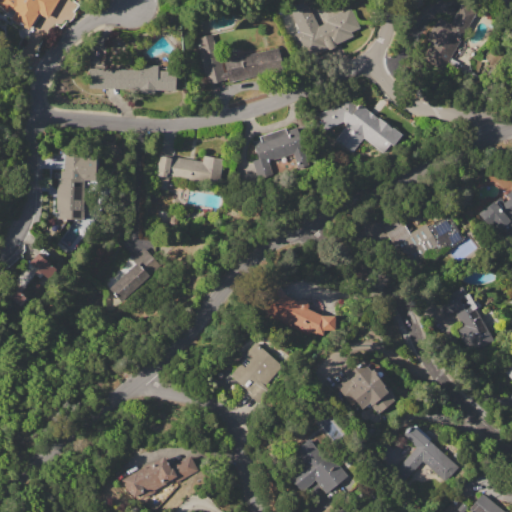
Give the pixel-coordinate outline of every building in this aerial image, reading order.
[(56,0),(46,17),(38,13),(28,29),(12,20),(16,12),(11,9),(6,12),(0,6),(0,0),(56,0)] [(287,0),(306,0),(318,27),(327,23),(325,19),(350,8),(359,28),(349,32),(352,38),(311,57),(306,47),(298,51),(291,35),(299,31),(285,1),(287,0)] [(477,10),(443,70),(422,58),(431,42),(427,39),(439,17),(450,23),(462,1),(477,10)] [(222,72),(226,71),(224,60),(278,47),(283,69),(229,82),(228,78),(207,84),(195,38),(212,34),(222,72)] [(89,68),(137,69),(137,65),(157,65),(157,70),(175,71),(175,90),(152,89),(152,88),(141,87),(141,89),(89,87),(89,68)] [(359,104),(378,118),(379,117),(392,127),(393,126),(403,134),(386,156),(363,138),(352,153),(335,140),(347,125),(343,122),(324,129),(318,113),(350,100),(351,101),(352,100),(358,105),(359,104)] [(258,136),(285,127),(287,130),(296,127),(309,164),(298,168),(293,153),(269,162),(274,175),(258,181),(251,160),(258,158),(252,142),(259,139),(258,136)] [(202,155),(223,158),(219,186),(187,182),(187,179),(168,176),(166,190),(153,188),(158,156),(171,158),(171,156),(201,161),(202,155)] [(64,156),(95,157),(94,180),(84,180),(81,220),(58,218),(58,210),(55,210),(57,178),(59,179),(60,170),(63,170),(64,156)] [(511,189),(511,243),(506,248),(478,214),(494,200),(499,206),(508,198),(505,195),(511,189)] [(463,239),(448,248),(445,242),(437,246),(439,250),(413,265),(399,243),(395,246),(379,220),(395,210),(408,233),(424,223),(426,226),(448,213),(463,239)] [(143,247),(159,264),(119,301),(107,288),(134,263),(130,259),(143,247)] [(37,253),(55,269),(46,278),(42,274),(38,278),(34,274),(29,279),(29,280),(24,285),(26,286),(20,292),(27,298),(19,307),(2,291),(37,253)] [(271,313),(259,299),(275,284),(286,296),(297,302),(298,301),(299,300),(301,299),(303,299),(305,300),(306,302),(307,303),(307,305),(306,307),(305,308),(320,316),(320,315),(333,315),(333,331),(323,330),(323,335),(313,335),(313,334),(290,322),(288,324),(270,315),(271,313)] [(494,342),(469,357),(454,333),(464,327),(454,309),(443,316),(434,302),(460,286),(494,342)] [(254,342),(281,366),(261,389),(263,391),(254,401),(243,391),(245,389),(229,375),(239,363),(244,367),(249,362),(242,355),(254,342)] [(501,372),(511,362),(511,361),(511,360),(511,380),(509,377),(508,379),(501,372)] [(336,385),(347,377),(345,375),(363,361),(370,370),(372,369),(394,400),(378,412),(372,404),(370,406),(368,404),(360,409),(354,400),(349,403),(336,385)] [(413,423),(430,439),(429,441),(458,467),(445,482),(422,461),(402,483),(391,473),(415,447),(402,436),(413,423)] [(307,438),(324,459),(329,454),(346,475),(325,493),(314,480),(298,492),(287,478),(302,466),(291,451),(307,438)] [(120,481),(135,473),(135,474),(137,473),(136,470),(143,466),(144,468),(148,466),(147,464),(163,456),(169,466),(189,455),(197,470),(174,483),(172,479),(153,489),(154,492),(141,499),(139,494),(132,498),(128,491),(126,493),(120,481)] [(482,493),(504,511),(505,511),(506,511),(472,511),(468,508),(482,493)]
